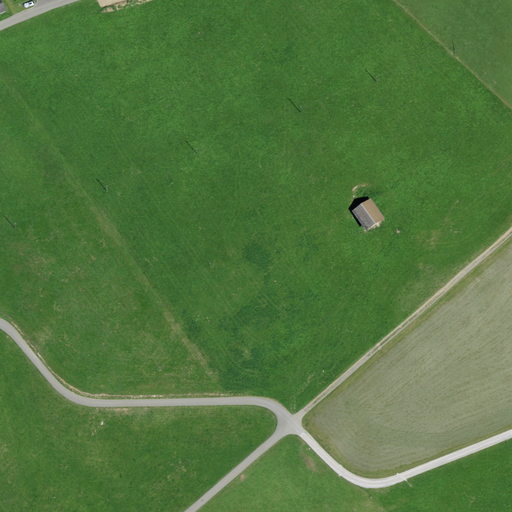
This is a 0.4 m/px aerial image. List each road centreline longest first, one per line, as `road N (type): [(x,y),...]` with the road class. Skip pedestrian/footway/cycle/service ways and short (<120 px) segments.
road 1 (residential): [(0,323),(78,399),(260,401),(291,422)]
road 2 (track): [(511,231),(291,422)]
road 3 (residential): [(511,433),(369,482),(342,471),(291,422)]
road 4 (unclassified): [(291,422),(189,511)]
